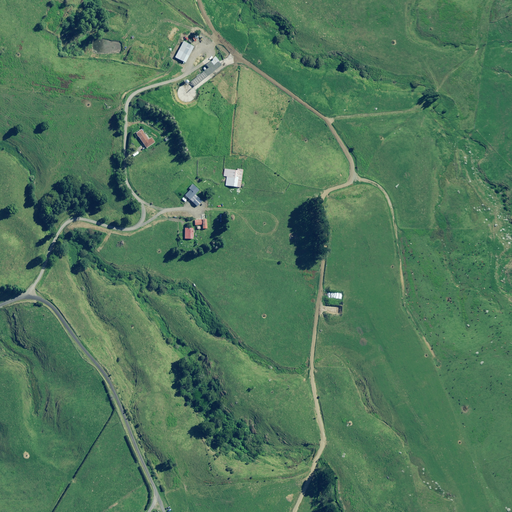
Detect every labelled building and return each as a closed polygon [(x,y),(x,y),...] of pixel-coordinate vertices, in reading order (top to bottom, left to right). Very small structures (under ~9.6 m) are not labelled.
[(193,47),(183,41),(175,57),(185,63),(193,47)] [(206,65),(201,69),(207,77),(222,65),(219,61),(216,57),(210,61),(206,65)] [(148,140),(141,129),(135,133),(138,137),(145,149),(154,143),(151,138),(148,140)] [(243,170),(237,169),(237,171),(224,169),(224,176),(227,177),(225,186),(240,188),(243,170)] [(198,191),(192,185),(189,189),(190,190),(185,196),(190,200),(198,191)] [(207,229),(206,219),(194,220),(195,225),(202,225),(202,229),(207,229)] [(193,228),(184,228),(184,239),(193,239),(193,228)]
